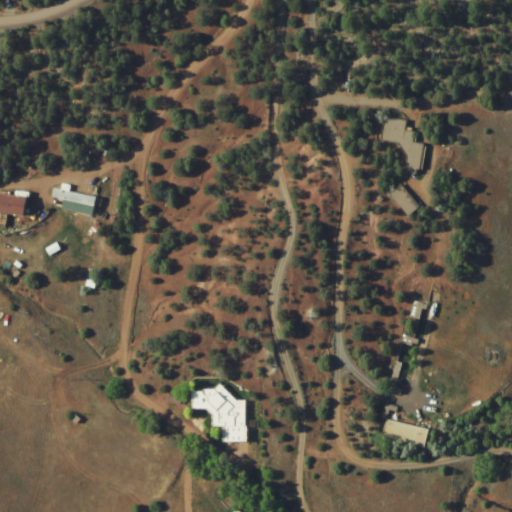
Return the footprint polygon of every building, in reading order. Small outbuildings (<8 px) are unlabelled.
[(380,140),(403,142),(401,168),(419,170),(422,144),(412,143),(413,131),(403,130),(404,120),(382,117),(380,140)] [(418,206),(398,184),(386,194),(406,217),(418,206)] [(102,210),(104,200),(52,186),(50,196),(102,210)] [(23,197),(0,194),(0,213),(21,216),(23,197)] [(420,305),(412,303),(409,315),(418,317),(420,305)] [(244,442),(243,401),(227,401),(227,389),(189,390),(189,410),(209,410),(209,428),(220,428),(220,443),(244,442)] [(422,448),(426,430),(384,420),(380,437),(422,448)]
